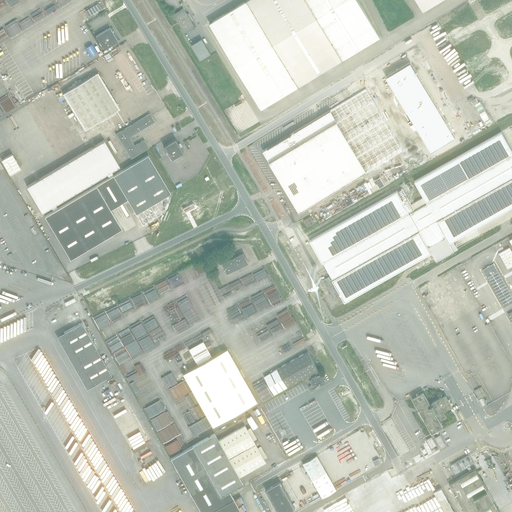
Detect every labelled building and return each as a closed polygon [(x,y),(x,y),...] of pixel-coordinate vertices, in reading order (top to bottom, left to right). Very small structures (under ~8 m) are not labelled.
[(246,0),(209,23),(261,108),(380,36),(357,0),(246,0)] [(416,0),(423,11),(440,0),(416,0)] [(187,14),(186,12),(184,8),(174,13),(172,15),(174,19),(176,19),(182,29),(180,29),(183,34),(186,32),(195,27),(192,22),(191,21),(193,20),(189,13),(187,14)] [(511,17),(430,67),(471,136),(511,112),(511,17)] [(104,50),(118,41),(109,28),(96,36),(104,50)] [(200,59),(210,53),(201,38),(191,45),(200,59)] [(410,61),(386,76),(431,151),(455,136),(410,61)] [(84,129),(105,116),(115,110),(94,74),(63,93),(84,129)] [(0,142),(7,154),(46,130),(57,147),(78,134),(51,91),(0,122),(0,142)] [(330,110),(263,150),(299,211),(367,170),(330,110)] [(134,145),(129,137),(155,121),(150,113),(116,134),(131,158),(149,147),(144,139),(134,145)] [(397,191),(310,240),(322,262),(323,262),(331,276),(330,276),(330,275),(329,276),(329,277),(328,276),(322,280),(333,298),(338,295),(338,294),(339,293),(344,301),(432,252),(436,260),(453,250),(449,242),(511,206),(511,150),(501,131),(414,181),(423,197),(411,204),(402,188),(397,191)] [(171,159),(183,152),(175,138),(163,145),(171,159)] [(104,140),(27,186),(42,211),(51,206),(53,211),(57,208),(55,204),(106,173),(109,177),(113,175),(111,170),(119,165),(104,140)] [(53,211),(44,216),(70,259),(122,228),(110,209),(128,199),(139,218),(141,217),(145,222),(157,215),(158,214),(159,213),(159,212),(159,210),(159,209),(157,205),(155,201),(170,192),(148,154),(113,175),(109,177),(57,208),(53,211)] [(193,203),(183,209),(185,212),(189,210),(195,207),(193,203)] [(307,226),(314,222),(310,216),(304,220),(307,226)] [(227,273),(248,263),(243,252),(222,262),(227,273)] [(82,322),(64,332),(79,359),(97,349),(82,322)] [(195,359),(210,353),(205,340),(189,346),(195,359)] [(212,426),(256,401),(226,348),(183,373),(212,426)] [(274,394),(318,369),(308,351),(264,376),(274,394)] [(312,384),(309,386),(310,388),(311,387),(312,390),(325,382),(323,379),(321,374),(317,377),(316,375),(311,378),(312,379),(310,381),(312,384)] [(423,391),(412,397),(420,411),(417,413),(421,420),(424,418),(432,433),(442,427),(435,413),(436,411),(437,413),(452,405),(446,395),(431,403),(432,404),(430,405),(423,391)] [(265,462),(245,425),(218,440),(214,433),(192,445),(170,458),(200,511),(241,511),(229,491),(243,483),(239,477),(265,462)] [(441,448),(446,445),(440,434),(434,437),(441,448)] [(427,448),(436,444),(433,435),(423,439),(427,448)] [(322,497),(336,489),(317,455),(303,463),(322,497)] [(472,470),(469,465),(473,463),(468,455),(450,465),(455,473),(467,467),(470,472),(449,483),(465,511),(499,511),(475,469),(472,470)] [(278,511),(286,511),(295,508),(280,481),(265,489),(278,511)] [(359,488),(312,511),(390,511),(380,492),(372,491),(373,493),(371,494),(374,496),(369,496),(369,491),(364,491),(362,494),(359,488)] [(445,511),(454,511),(441,488),(434,492),(445,511)]
